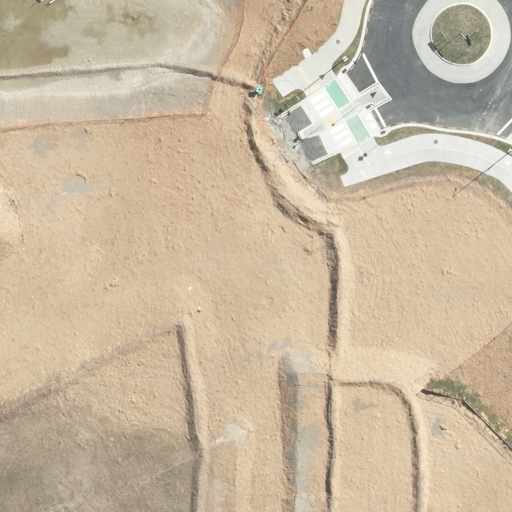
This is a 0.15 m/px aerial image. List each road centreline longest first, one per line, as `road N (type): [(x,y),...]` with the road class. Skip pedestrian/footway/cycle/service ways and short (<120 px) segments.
road 1 (residential): [(0,312),(262,160)]
road 2 (residential): [(416,99),(308,149),(262,160)]
road 3 (residential): [(262,160),(295,120),(387,56)]
